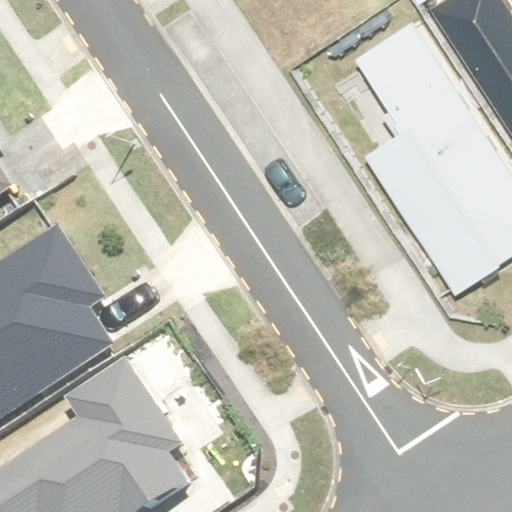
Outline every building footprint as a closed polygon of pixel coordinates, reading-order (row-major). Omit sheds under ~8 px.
[(511,0),(459,0),(445,10),(511,113),(511,0)] [(511,263),(511,158),(424,21),(332,81),(467,292),(511,263)] [(0,212),(27,197),(0,149),(0,212)] [(104,292),(67,239),(0,285),(0,437),(122,352),(88,303),(104,292)] [(183,442),(137,376),(82,413),(94,430),(4,491),(0,485),(0,511),(165,511),(202,487),(175,448),(183,442)]
